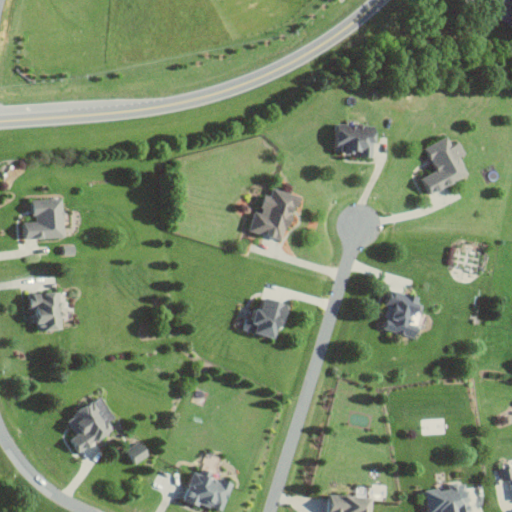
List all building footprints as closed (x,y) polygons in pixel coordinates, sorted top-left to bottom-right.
[(503,27),(511,16),(511,0),(494,0),(485,11),(503,27)] [(368,157),(368,125),(327,124),(326,151),(349,152),(349,156),(368,157)] [(416,146),(427,171),(412,178),(419,193),(461,175),(452,155),(456,153),(451,141),(443,144),(440,136),(416,146)] [(278,240),(289,194),(265,188),(263,195),(256,193),(251,212),(246,211),(241,231),(278,240)] [(24,199),(25,221),(14,222),(14,238),(57,237),(56,198),(24,199)] [(412,296),(380,288),(376,303),(381,304),(375,329),(407,337),(415,304),(410,302),(412,296)] [(31,330),(54,329),(53,316),(56,316),(54,291),(21,293),(22,322),(30,321),(31,330)] [(261,337),(264,328),(270,329),(273,319),(278,320),(282,305),(252,296),(249,309),(242,308),(236,330),(261,337)] [(69,435),(61,439),(68,450),(107,429),(102,420),(106,418),(94,395),(65,411),(68,415),(61,419),(69,435)] [(144,454),(135,440),(118,450),(126,464),(144,454)] [(508,477),(511,500),(511,499),(511,470),(508,471),(507,467),(499,468),(500,479),(508,477)] [(224,486),(187,470),(174,500),(190,507),(193,502),(212,511),(224,486)] [(418,490),(421,511),(463,511),(459,480),(441,482),(442,486),(418,490)] [(317,511),(363,511),(364,497),(319,494),(317,511)]
